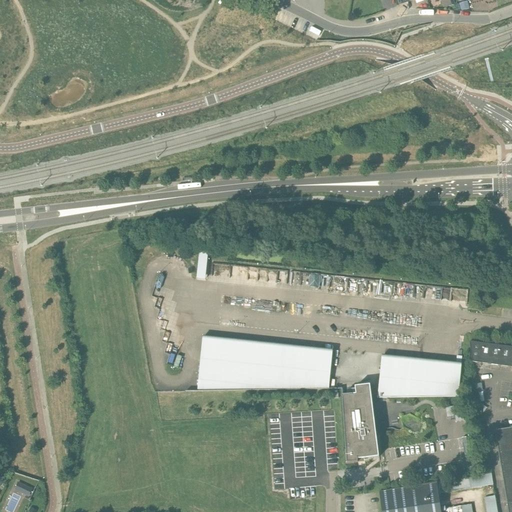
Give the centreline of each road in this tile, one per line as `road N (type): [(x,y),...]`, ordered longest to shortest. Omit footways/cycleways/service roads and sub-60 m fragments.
road 1 (unclassified): [(511,123),(405,59),(353,49),(183,107),(0,148)]
road 2 (tertiary): [(118,204),(355,184)]
road 3 (residential): [(282,0),(350,29),(511,9)]
road 4 (tertiary): [(511,168),(355,184)]
road 5 (tertiary): [(355,184),(511,185)]
road 6 (tertiary): [(0,228),(118,204)]
